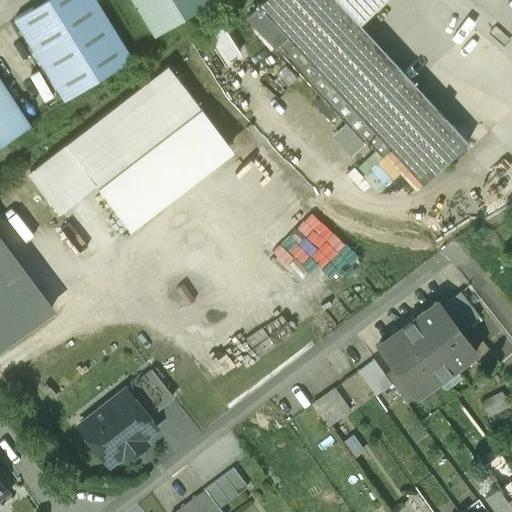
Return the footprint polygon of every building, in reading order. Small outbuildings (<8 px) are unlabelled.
[(45,0),(14,19),(64,100),(132,59),(95,0),(45,0)] [(213,0),(132,0),(155,37),(214,1),(213,0)] [(387,0),(265,0),(246,17),(275,49),(278,47),(285,55),(282,57),(362,147),(366,144),(381,160),(390,153),(420,186),(466,146),(358,26),(387,0)] [(166,64),(31,169),(61,209),(95,183),(128,225),(230,147),(166,64)] [(0,144),(30,125),(0,79),(0,144)] [(0,247),(0,348),(1,349),(49,313),(0,247)] [(319,287),(297,301),(308,318),(330,303),(319,287)] [(480,316),(461,292),(450,300),(469,324),(480,316)] [(437,300),(417,316),(456,367),(476,353),(460,331),(442,307),(437,300)] [(469,324),(450,300),(442,307),(460,331),(469,324)] [(417,316),(397,330),(436,382),(456,367),(417,316)] [(397,330),(378,345),(395,367),(417,396),(417,397),(436,382),(397,330)] [(385,374),(374,359),(357,371),(373,393),(375,395),(391,383),(385,374)] [(138,372),(156,402),(166,396),(148,366),(138,372)] [(417,396),(395,367),(385,374),(391,383),(407,404),(417,396)] [(373,393),(357,371),(340,383),(357,405),(373,393)] [(126,389),(79,425),(109,464),(123,453),(127,458),(146,444),(141,439),(156,427),(126,389)] [(234,467),(205,488),(219,507),(248,486),(234,467)] [(0,500),(11,493),(0,477),(0,500)] [(511,480),(499,489),(511,506),(511,480)] [(222,511),(219,507),(205,488),(171,511),(222,511)] [(511,511),(511,506),(499,489),(486,499),(496,511),(511,511)]
